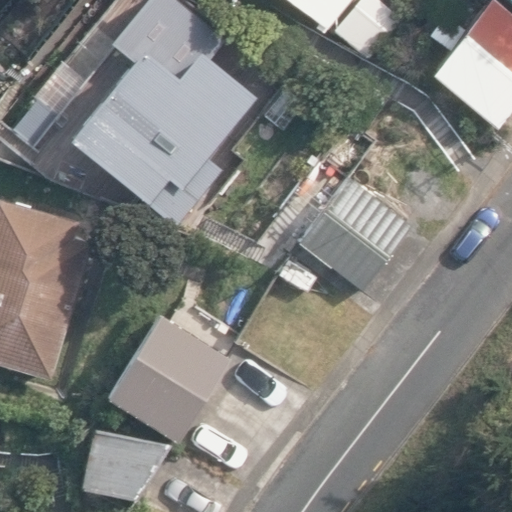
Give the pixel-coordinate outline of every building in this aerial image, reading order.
[(331,0),(347,13),(358,0),(331,0)] [(511,0),(480,0),(437,56),(504,107),(511,96),(511,0)] [(173,76),(138,47),(65,137),(173,225),(218,169),(203,156),(252,97),(194,50),(173,76)] [(45,122),(65,99),(45,82),(26,106),(45,122)] [(364,134),(385,97),(371,89),(350,126),(364,134)] [(298,239),(362,289),(413,222),(350,173),(298,239)] [(0,360),(51,376),(92,240),(73,235),(77,219),(0,196),(0,360)] [(176,441),(228,357),(158,313),(105,397),(176,441)] [(73,485),(138,496),(172,441),(84,425),(73,485)]
